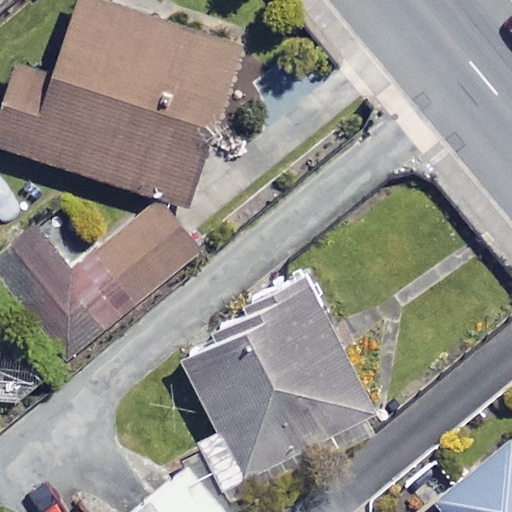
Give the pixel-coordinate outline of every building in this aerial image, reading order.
[(235,36),(134,0),(65,0),(46,53),(20,43),(0,99),(0,130),(179,194),(235,36)] [(196,247),(150,192),(66,262),(26,215),(0,236),(0,311),(48,370),(196,247)] [(369,395),(301,270),(174,340),(217,418),(196,430),(221,475),(369,395)] [(511,511),(511,435),(421,511),(511,511)] [(234,511),(185,454),(116,511),(234,511)]
